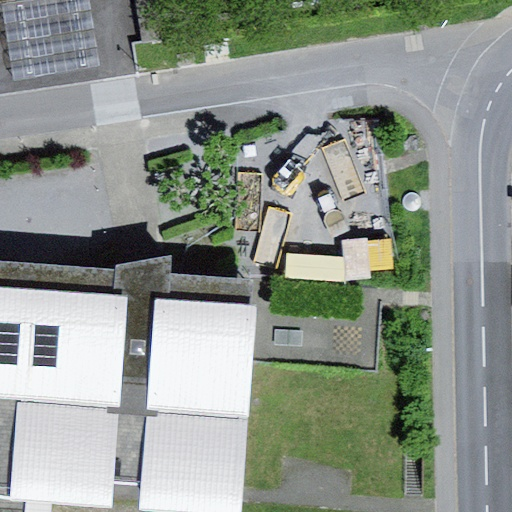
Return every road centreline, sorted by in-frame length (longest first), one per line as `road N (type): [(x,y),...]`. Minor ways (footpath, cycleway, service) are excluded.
road 1 (residential): [(510,78),(427,65),(0,131)]
road 2 (residential): [(494,511),(485,147),(510,78)]
